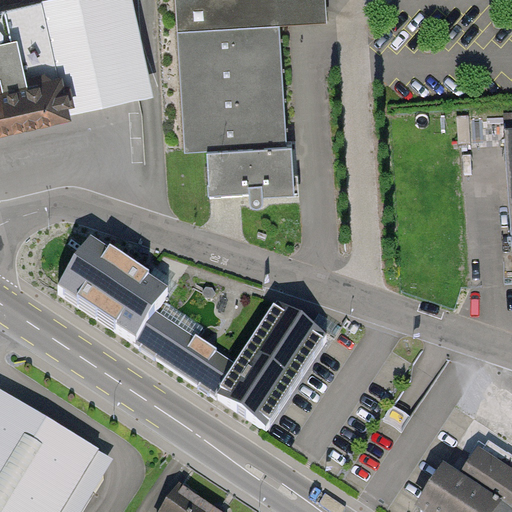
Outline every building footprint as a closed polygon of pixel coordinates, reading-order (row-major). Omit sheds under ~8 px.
[(0,123),(153,93),(134,0),(43,0),(45,7),(0,16),(0,123)] [(188,0),(198,137),(290,131),(282,17),(329,14),(328,0),(188,0)] [(98,235),(59,291),(270,433),(333,340),(282,306),(244,362),(160,306),(174,286),(98,235)] [(87,511),(119,459),(1,389),(0,390),(0,511),(87,511)] [(511,511),(511,471),(484,454),(468,478),(452,468),(423,511),(511,511)] [(216,511),(182,489),(166,511),(216,511)]
